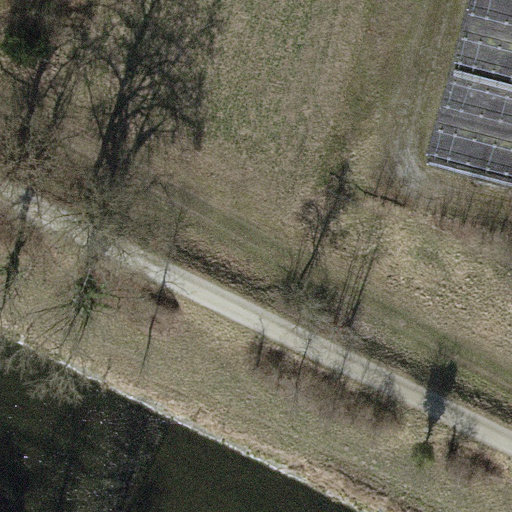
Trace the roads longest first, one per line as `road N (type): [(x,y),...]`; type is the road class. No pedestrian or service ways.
road 1 (track): [(511,355),(0,90)]
road 2 (track): [(511,442),(0,188)]
